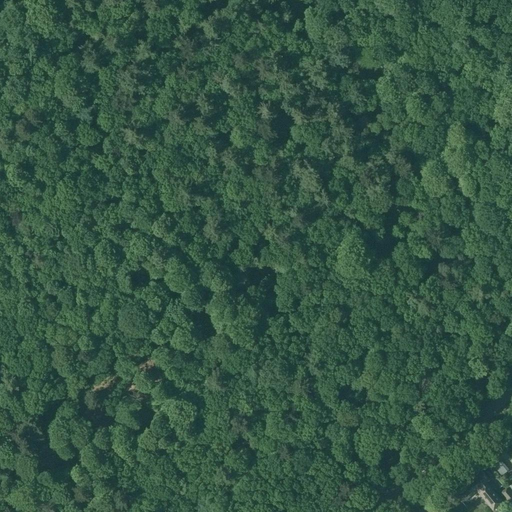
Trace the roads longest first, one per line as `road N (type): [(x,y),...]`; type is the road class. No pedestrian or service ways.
road 1 (track): [(5,0),(395,486)]
road 2 (track): [(511,250),(291,0)]
road 3 (tertiary): [(365,511),(511,391)]
